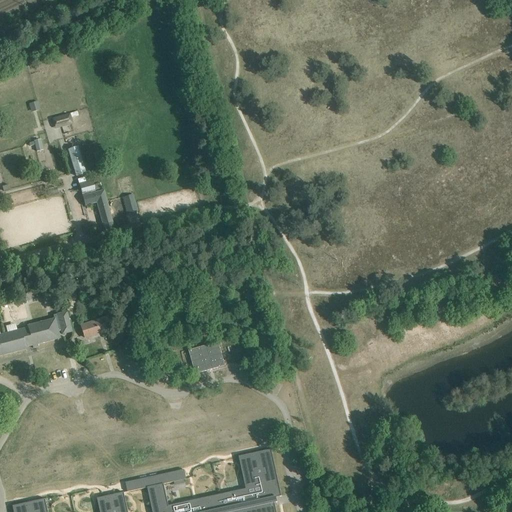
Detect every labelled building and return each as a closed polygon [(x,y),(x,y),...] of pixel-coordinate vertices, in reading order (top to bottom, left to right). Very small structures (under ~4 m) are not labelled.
[(70,114),(57,118),(59,127),(73,123),(70,114)] [(41,140),(29,143),(30,147),(36,145),(37,152),(43,151),(41,141),(41,140)] [(78,147),(68,150),(75,172),(85,170),(78,147)] [(86,182),(79,184),(82,194),(95,191),(94,185),(92,181),(86,182)] [(135,221),(140,220),(132,186),(121,188),(124,201),(130,199),(135,221)] [(104,190),(82,196),(84,203),(99,199),(104,218),(101,219),(103,225),(112,222),(104,190)] [(28,290),(18,293),(21,303),(31,300),(28,290)] [(0,355),(26,349),(25,347),(32,346),(33,348),(38,347),(37,344),(60,338),(58,331),(61,330),(62,334),(72,332),(66,312),(57,314),(53,315),(54,319),(27,326),(27,328),(16,331),(7,333),(0,334),(0,355)] [(107,317),(81,326),(84,338),(101,333),(101,334),(111,330),(107,317)] [(218,342),(188,350),(195,374),(224,366),(218,342)] [(36,408),(38,417),(50,414),(47,405),(36,408)] [(45,499),(13,506),(13,511),(276,511),(274,502),(273,502),(272,499),(282,496),(271,449),(239,457),(243,478),(249,477),(252,488),(246,489),(247,495),(232,498),(231,492),(200,499),(202,505),(183,509),(182,503),(174,505),(173,505),(168,506),(166,496),(164,484),(147,488),(150,503),(151,511),(127,511),(123,493),(121,493),(99,498),(97,498),(97,500),(100,511),(48,511),(46,503),(45,499)] [(128,482),(126,483),(126,484),(128,492),(132,491),(147,488),(164,484),(185,479),(186,479),(184,470),(178,471),(128,482)]
